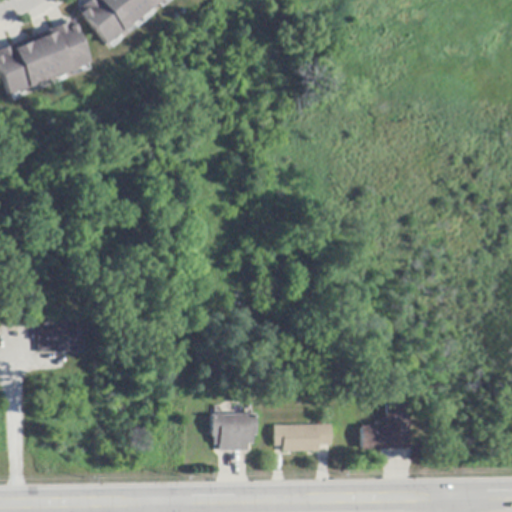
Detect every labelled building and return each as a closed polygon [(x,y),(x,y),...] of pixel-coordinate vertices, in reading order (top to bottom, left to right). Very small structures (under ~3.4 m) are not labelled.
[(75,10),(80,6),(86,0),(160,0),(104,46),(75,10)] [(88,63),(8,97),(0,77),(0,50),(8,47),(10,46),(10,45),(12,45),(23,40),(36,35),(47,30),(51,28),(63,23),(71,20),(88,63)] [(82,354),(65,354),(38,354),(38,328),(62,328),(71,328),(82,328),(82,354)] [(407,449),(407,450),(380,450),(360,450),(360,427),(385,427),(385,405),(408,405),(408,429),(407,429),(407,449)] [(242,452),(218,453),(218,445),(212,445),(212,437),(210,437),(209,416),(216,416),(244,415),(254,415),(254,436),(252,436),(252,445),(246,445),(246,452),(242,452)] [(328,446),(317,446),(316,446),(316,452),(281,453),(281,447),(274,447),(273,447),(272,426),(329,425),(329,446),(328,446)]
